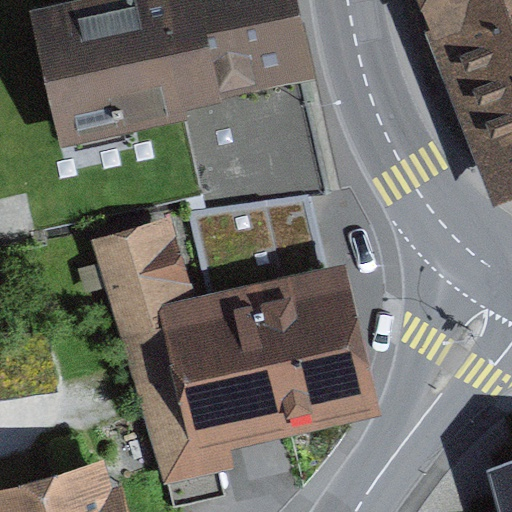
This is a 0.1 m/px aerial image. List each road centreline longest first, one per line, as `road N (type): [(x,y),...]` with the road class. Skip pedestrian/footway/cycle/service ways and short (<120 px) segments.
road 1 (secondary): [(348,0),(371,99),(406,174),(451,234),(504,272)]
road 2 (tertiary): [(504,272),(348,511)]
